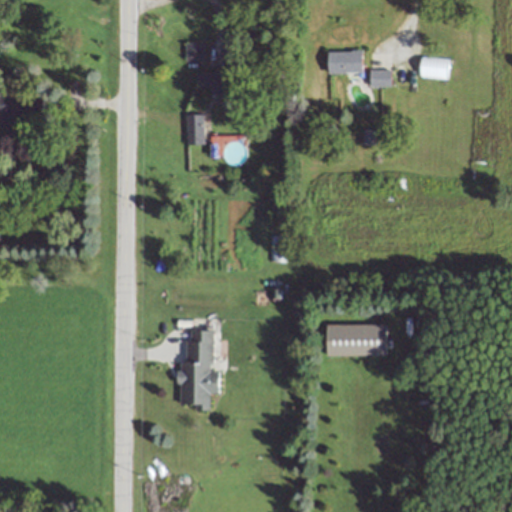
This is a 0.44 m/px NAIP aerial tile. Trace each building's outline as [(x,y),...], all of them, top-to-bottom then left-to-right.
[(361,73),(361,51),(326,51),(326,73),(361,73)] [(419,77),(446,78),(446,57),(419,57),(419,77)] [(390,86),(390,70),(368,71),(369,87),(390,86)] [(209,87),(210,95),(222,95),(222,73),(195,74),(196,87),(209,87)] [(184,114),(185,145),(206,144),(205,113),(184,114)] [(285,262),(286,236),(270,236),(269,261),(285,262)] [(325,325),(326,356),(386,355),(385,324),(325,325)] [(212,330),(201,330),(201,343),(195,343),(195,364),(179,364),(179,404),(194,404),(194,410),(209,411),(209,394),(218,394),(218,371),(212,371),(212,330)]
